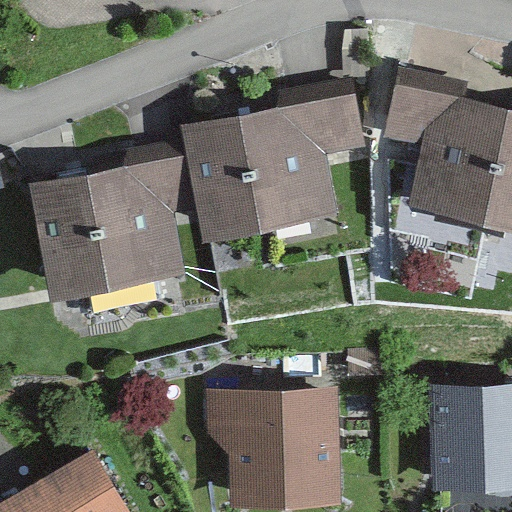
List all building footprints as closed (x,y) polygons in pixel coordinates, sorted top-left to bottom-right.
[(511,87),(404,63),(389,129),(428,138),(413,202),(511,224),(511,87)] [(161,151),(12,176),(32,299),(174,275),(164,215),(184,211),(189,239),(326,216),(315,155),(366,147),(355,78),(154,112),(161,151)] [(322,386),(202,387),(202,438),(223,461),(224,507),(323,506),(322,386)] [(511,511),(511,389),(419,391),(420,488),(434,487),(434,511),(511,511)] [(127,511),(98,454),(0,503),(0,511),(127,511)]
